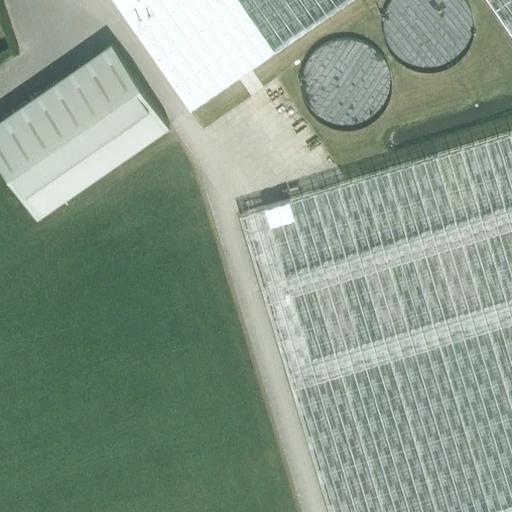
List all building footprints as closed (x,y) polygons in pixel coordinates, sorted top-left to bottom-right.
[(511,0),(114,0),(191,110),(349,0),(488,0),(511,34),(511,0)] [(470,26),(470,25),(469,17),(466,9),(462,1),(461,0),(389,0),(389,1),(385,8),(382,16),(381,25),(382,33),(384,42),(389,50),(395,57),(401,63),(408,66),(415,69),(424,70),(429,70),(440,67),(449,63),(456,57),(462,50),(466,42),(469,34),(470,26)] [(386,84),(386,83),(385,75),(383,68),(379,60),(374,53),(368,48),(360,44),(354,41),(345,40),(339,40),(333,40),(325,43),(318,47),(311,52),(305,59),(302,66),(299,73),(298,83),(299,92),(301,99),(305,107),(310,114),(317,120),(325,124),(332,126),(341,127),(349,126),(357,125),(364,121),(371,116),(377,109),(382,101),(385,93),(386,84)] [(0,118),(0,161),(37,216),(169,124),(112,41),(0,118)] [(511,130),(240,213),(330,511),(498,511),(511,508),(511,130)]
